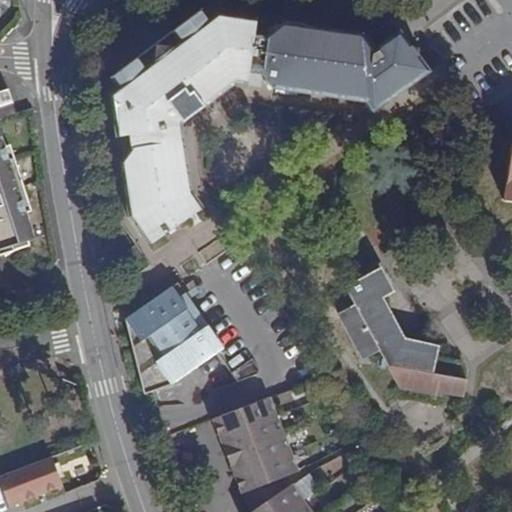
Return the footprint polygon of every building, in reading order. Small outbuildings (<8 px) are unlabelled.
[(181,124),(204,107),(213,100),(238,83),(261,87),(264,73),(274,88),(367,104),(372,112),(412,84),(412,49),(401,33),(376,51),(364,35),(286,24),(268,33),(257,32),(257,20),(217,14),(161,56),(154,61),(148,66),(131,79),(112,93),(117,136),(122,136),(123,149),(128,157),(121,162),(127,214),(148,246),(177,225),(180,228),(187,223),(185,221),(202,208),(191,190),(181,124)] [(0,119),(15,115),(7,93),(0,94),(0,119)] [(0,256),(16,251),(30,247),(29,242),(26,231),(30,229),(26,214),(32,212),(28,200),(15,158),(11,145),(6,147),(2,135),(0,126),(0,256)] [(145,257),(135,243),(120,253),(129,267),(145,257)] [(244,254),(236,243),(231,246),(239,256),(244,254)] [(391,293),(379,272),(348,289),(352,297),(356,306),(339,316),(360,356),(378,347),(388,367),(428,374),(433,348),(401,340),(379,300),(391,293)] [(165,387),(222,346),(178,281),(127,317),(145,392),(165,387)] [(356,306),(352,297),(334,308),(339,316),(356,306)] [(252,357),(244,363),(231,371),(242,385),(258,374),(260,368),(255,361),(252,357)] [(465,381),(428,374),(388,367),(385,366),(397,386),(440,396),(442,393),(461,396),(465,381)] [(300,471),(271,397),(214,419),(243,494),(300,471)] [(0,476),(0,483),(8,506),(62,486),(52,457),(0,476)] [(290,476),(261,487),(266,503),(292,485),(290,476)] [(309,511),(292,485),(266,503),(252,511),(309,511)]
